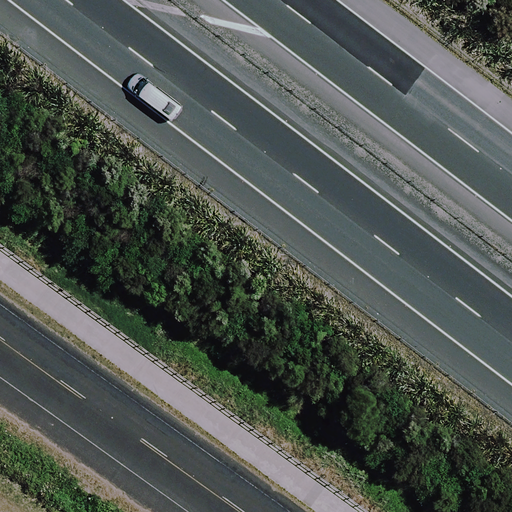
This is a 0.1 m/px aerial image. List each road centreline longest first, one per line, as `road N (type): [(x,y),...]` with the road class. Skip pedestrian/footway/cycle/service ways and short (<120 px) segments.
road 1 (motorway): [(511,369),(33,0)]
road 2 (motorway): [(256,0),(511,199)]
road 3 (unclassified): [(0,386),(175,511)]
